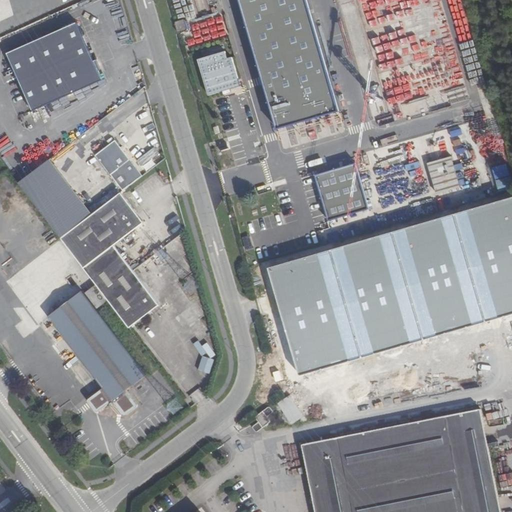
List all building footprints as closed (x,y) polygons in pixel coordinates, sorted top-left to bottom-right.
[(239,0),(277,129),(339,111),(307,0),(239,0)] [(188,30),(185,19),(175,22),(178,34),(188,30)] [(7,53),(33,110),(102,80),(98,70),(101,69),(96,60),(94,61),(77,22),(7,53)] [(241,85),(232,56),(227,58),(225,51),(198,59),(209,94),(241,85)] [(96,155),(111,174),(130,160),(115,140),(96,155)] [(438,195),(460,188),(451,157),(428,163),(438,195)] [(90,213),(50,159),(19,182),(59,235),(90,213)] [(329,221),(369,210),(356,164),(316,175),(329,221)] [(511,164),(498,166),(501,191),(511,190),(511,164)] [(130,328),(160,305),(114,245),(144,222),(121,193),(61,238),(130,328)] [(511,197),(268,267),(298,374),(511,312),(511,197)] [(37,230),(47,223),(39,212),(29,219),(37,230)] [(128,392),(148,376),(82,291),(48,317),(103,388),(90,398),(88,400),(89,402),(95,411),(97,412),(99,411),(112,401),(114,402),(124,415),(126,417),(128,416),(138,409),(138,405),(128,392)] [(341,390),(342,403),(353,402),(352,389),(341,390)] [(290,396),(278,404),(291,425),(303,417),(290,396)] [(274,412),(270,406),(255,417),(259,422),(252,427),(256,432),(270,422),(267,418),(274,412)] [(303,443),(316,511),(501,511),(481,408),(303,443)]
